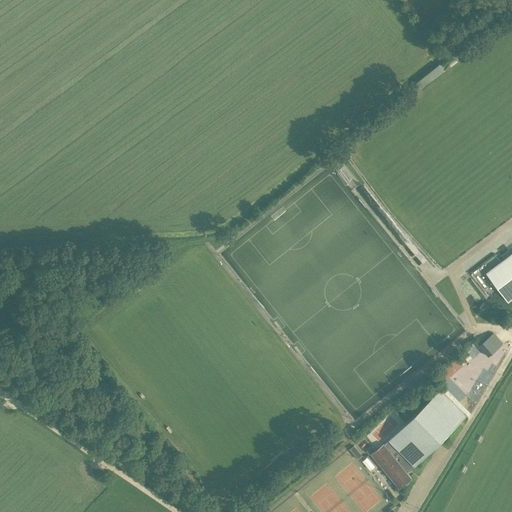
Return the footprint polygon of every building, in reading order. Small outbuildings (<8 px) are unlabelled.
[(511,254),(488,273),(507,299),(511,295),(511,254)] [(483,302),(479,306),(484,310),(488,306),(483,302)] [(488,356),(502,344),(493,333),(478,345),(488,356)] [(446,379),(462,364),(455,356),(438,370),(446,379)] [(411,478),(407,472),(466,414),(440,388),(388,439),(389,440),(384,444),(383,443),(370,453),(399,488),(411,478)] [(356,449),(353,452),(358,458),(362,455),(356,449)] [(369,455),(365,458),(370,468),(375,465),(369,455)]
